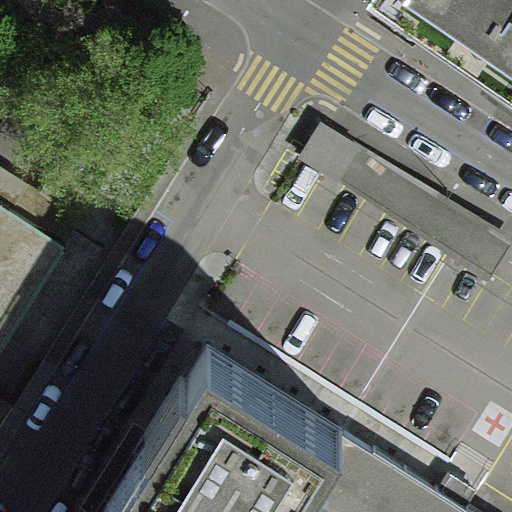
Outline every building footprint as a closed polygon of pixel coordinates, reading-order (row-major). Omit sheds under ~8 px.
[(511,0),(395,0),(511,81),(511,0)] [(0,151),(0,179),(15,189),(27,168),(0,151)] [(0,196),(0,342),(66,237),(0,196)] [(289,511),(341,428),(343,424),(208,340),(99,511),(289,511)] [(471,511),(341,428),(289,511),(471,511)]
